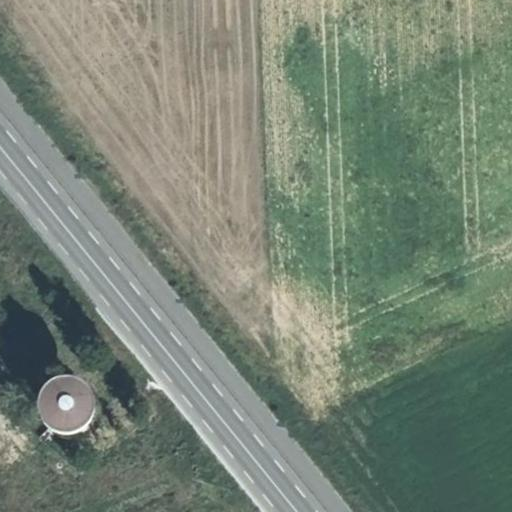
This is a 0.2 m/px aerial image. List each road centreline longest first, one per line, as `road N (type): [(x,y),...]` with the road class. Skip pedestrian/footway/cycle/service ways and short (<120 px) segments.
road 1 (tertiary): [(0,143),(300,511)]
road 2 (unknown): [(38,148),(79,100),(141,0)]
